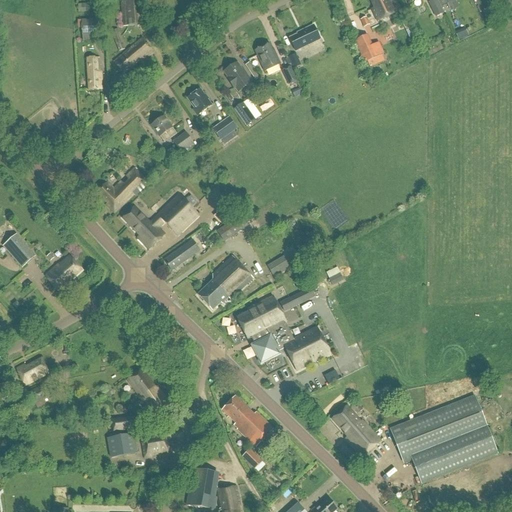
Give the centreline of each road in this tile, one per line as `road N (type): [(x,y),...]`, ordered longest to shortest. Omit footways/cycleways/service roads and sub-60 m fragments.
road 1 (unclassified): [(48,179),(220,34),(285,0)]
road 2 (tertiary): [(377,511),(211,349)]
road 3 (unclassified): [(166,511),(211,349)]
road 4 (tertiary): [(0,353),(138,277)]
road 5 (track): [(265,511),(199,388)]
road 6 (tertiary): [(138,277),(48,179)]
